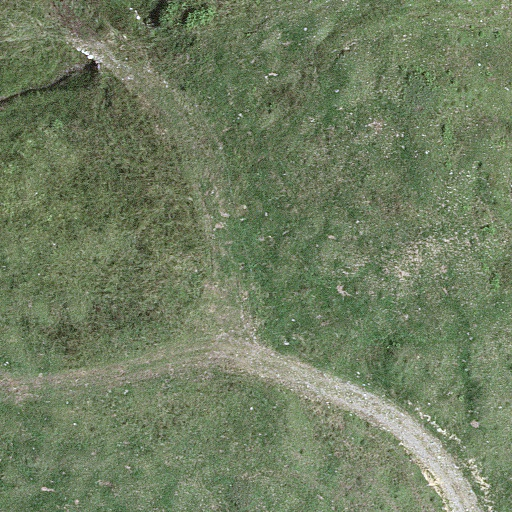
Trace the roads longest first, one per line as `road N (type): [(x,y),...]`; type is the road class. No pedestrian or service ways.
road 1 (track): [(0,261),(29,187),(294,34),(511,4)]
road 2 (track): [(255,511),(210,400),(158,344),(33,309),(0,280)]
